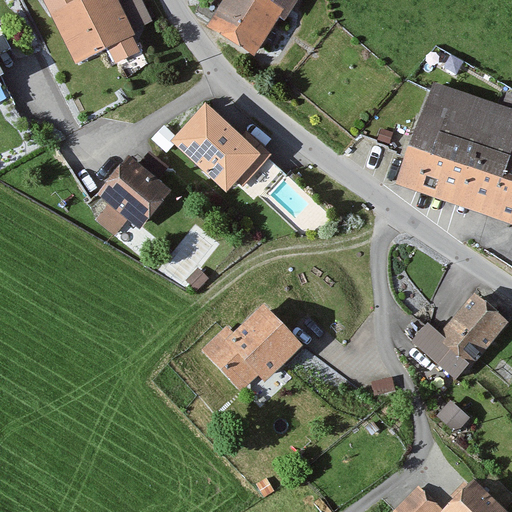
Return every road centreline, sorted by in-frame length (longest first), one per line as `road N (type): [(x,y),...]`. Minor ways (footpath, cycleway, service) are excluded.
road 1 (residential): [(388,204),(379,267),(383,323),(387,352),(419,406),(421,449),(359,511)]
road 2 (tertiary): [(171,0),(224,76),(388,204)]
road 3 (tertiary): [(388,204),(511,288)]
